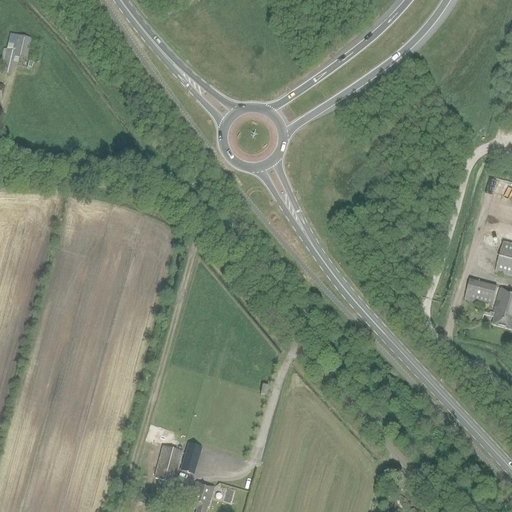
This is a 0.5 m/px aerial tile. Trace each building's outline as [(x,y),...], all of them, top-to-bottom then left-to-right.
[(10,34),(7,50),(15,52),(18,36),(10,34)] [(26,60),(31,39),(18,36),(15,52),(7,50),(2,72),(10,74),(14,57),(26,60)] [(511,243),(504,242),(495,273),(511,277),(511,243)] [(497,288),(470,280),(465,299),(491,307),(497,288)] [(511,292),(500,289),(493,313),(491,313),(485,311),(484,315),(489,317),(494,319),(492,326),(511,331),(511,292)] [(188,445),(180,473),(192,476),(200,449),(188,445)] [(184,486),(186,478),(176,476),(183,452),(163,447),(155,479),(184,486)] [(209,508),(215,488),(197,482),(189,507),(197,510),(195,511),(206,511),(208,508),(209,508)]
